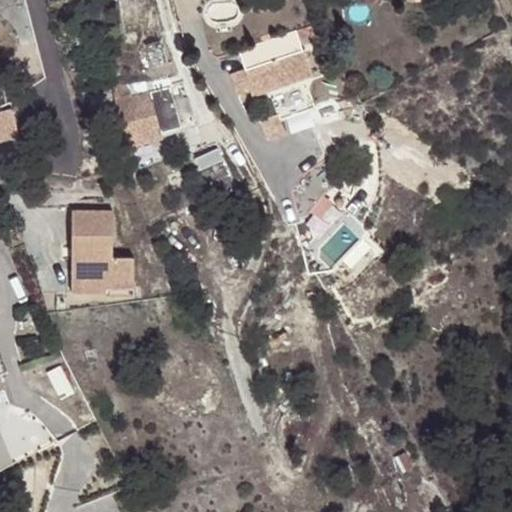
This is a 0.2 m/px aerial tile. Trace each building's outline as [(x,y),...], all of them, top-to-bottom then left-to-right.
[(239,48),(254,93),(312,73),(303,48),(324,41),(317,22),(239,48)] [(127,147),(182,130),(168,81),(113,94),(127,147)] [(0,139),(19,134),(12,107),(0,110),(0,139)] [(276,112),(257,119),(264,139),(284,131),(276,112)] [(114,206),(71,206),(70,293),(107,293),(107,287),(133,287),(133,256),(114,256),(114,206)]
